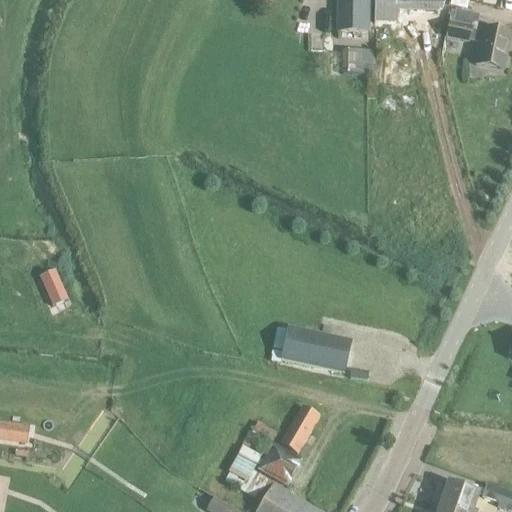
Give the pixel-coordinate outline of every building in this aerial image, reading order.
[(338,0),(338,34),(366,35),(366,0),(338,0)] [(449,25),(446,40),(469,44),(472,30),(449,25)] [(511,37),(484,31),(476,67),(504,73),(511,37)] [(350,77),(375,77),(375,53),(350,53),(350,77)] [(67,302),(54,273),(40,279),(53,309),(67,302)] [(287,328),(280,361),(344,376),(351,343),(287,328)] [(281,447),(298,457),(320,419),(303,409),(281,447)] [(0,424),(0,440),(26,444),(28,428),(0,424)] [(240,448),(247,452),(252,444),(256,438),(267,444),(269,441),(273,443),(277,436),(273,433),(257,425),(251,435),(248,434),(240,448)] [(273,487),(252,475),(241,493),(262,506),(273,487)] [(448,486),(439,511),(441,511),(475,511),(474,511),(479,497),(448,486)] [(258,511),(314,511),(273,487),(262,506),(258,511)] [(482,499),(499,505),(498,510),(505,511),(511,511),(511,495),(487,487),(482,499)] [(233,511),(213,500),(206,511),(233,511)]
